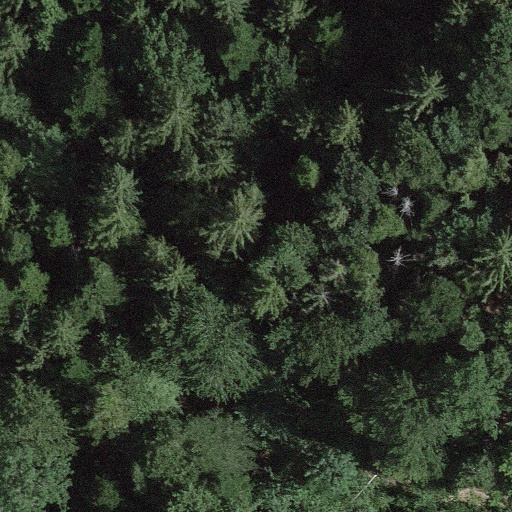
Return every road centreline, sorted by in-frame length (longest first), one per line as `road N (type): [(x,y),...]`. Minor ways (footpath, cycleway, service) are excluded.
road 1 (track): [(93,0),(61,48),(0,190)]
road 2 (track): [(0,395),(78,442),(148,511)]
